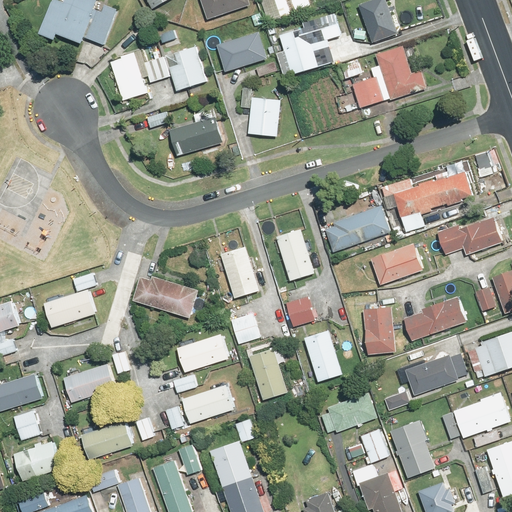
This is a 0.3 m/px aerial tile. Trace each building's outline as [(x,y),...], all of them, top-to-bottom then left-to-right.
[(60,0),(51,0),(37,36),(56,44),(58,37),(83,47),(86,39),(106,47),(122,7),(105,0),(66,0),(65,2),(60,0)] [(145,0),(152,13),(176,0),(145,0)] [(251,0),(199,0),(209,24),(254,7),(251,0)] [(310,0),(261,0),(260,1),(268,25),(314,10),(310,0)] [(375,0),(361,5),(375,43),(401,34),(388,0),(375,0)] [(307,28),(280,37),(293,77),(321,67),(307,28)] [(264,33),(228,45),(236,69),(272,57),(264,33)] [(333,44),(338,60),(359,53),(354,37),(333,44)] [(198,46),(144,62),(150,83),(172,77),(177,92),(208,83),(198,46)] [(393,100),(430,89),(424,70),(415,73),(406,46),(379,55),(382,66),(374,68),(377,78),(356,84),(363,108),(393,99),(393,100)] [(136,51),(110,59),(124,103),(150,95),(136,51)] [(361,57),(345,61),(349,78),(365,74),(361,57)] [(256,87),(241,86),(241,110),(250,110),(250,137),(281,138),(282,99),(256,98),(256,87)] [(168,110),(146,117),(150,129),(172,122),(168,110)] [(216,116),(169,128),(177,158),(224,146),(216,116)] [(399,207),(403,218),(423,211),(424,215),(435,212),(434,209),(450,204),(450,206),(465,201),(464,199),(475,196),(468,172),(436,182),(436,180),(421,184),(422,186),(416,188),(414,183),(384,192),(390,210),(399,207)] [(508,182),(505,172),(491,176),(495,187),(508,182)] [(381,206),(325,227),(335,254),(391,234),(381,206)] [(469,255),(506,243),(497,217),(463,229),(462,224),(440,232),(448,255),(467,248),(469,255)] [(303,230),(276,238),(291,284),(318,275),(303,230)] [(384,285),(426,270),(417,244),(374,259),(384,285)] [(221,255),(235,301),(261,293),(247,247),(221,255)] [(98,271),(76,279),(80,291),(102,284),(98,271)] [(511,271),(495,277),(508,314),(511,312),(511,271)] [(140,273),(131,303),(193,321),(201,291),(140,273)] [(499,306),(492,288),(478,292),(484,311),(499,306)] [(45,303),(52,328),(99,315),(91,290),(45,303)] [(310,296),(287,303),(295,328),(317,321),(310,296)] [(407,318),(415,341),(470,322),(461,297),(425,310),(425,312),(407,318)] [(15,302),(0,306),(0,334),(22,328),(15,302)] [(371,355),(399,352),(395,307),(367,310),(371,355)] [(232,320),(240,344),(261,337),(254,313),(232,320)] [(330,330),(304,338),(319,384),(345,376),(330,330)] [(486,369),(488,377),(511,368),(511,333),(484,343),(485,346),(478,348),(479,349),(470,352),(477,372),(486,369)] [(225,334),(178,349),(186,374),(233,359),(225,334)] [(275,346),(248,355),(263,402),(290,394),(275,346)] [(128,351),(114,355),(120,373),(133,369),(128,351)] [(408,370),(417,396),(462,380),(461,378),(471,374),(463,353),(454,357),(453,355),(408,370)] [(111,366),(65,379),(72,404),(118,391),(111,366)] [(39,374),(0,384),(0,412),(46,400),(39,374)] [(193,374),(173,380),(178,395),(198,389),(193,374)] [(229,385),(183,400),(191,425),(237,411),(229,385)] [(413,403),(408,391),(386,398),(391,411),(413,403)] [(466,435),(467,438),(490,430),(491,432),(496,430),(495,428),(511,422),(511,415),(504,392),(484,399),(485,401),(445,416),(453,440),(466,435)] [(371,394),(322,408),(329,434),(379,420),(371,394)] [(165,411),(170,431),(186,427),(180,407),(165,411)] [(36,413),(14,419),(21,441),(42,435),(36,413)] [(150,418),(135,422),(141,442),(156,437),(150,418)] [(236,423),(242,443),(258,438),(252,418),(236,423)] [(127,421),(82,434),(90,460),(134,448),(127,421)] [(403,455),(411,478),(438,468),(428,441),(430,440),(423,421),(394,431),(401,450),(398,451),(400,456),(403,455)] [(52,441),(14,454),(24,483),(63,469),(52,441)] [(262,511),(240,441),(209,450),(228,511),(262,511)] [(498,474),(507,497),(511,494),(511,442),(490,450),(497,469),(495,470),(496,474),(498,474)] [(177,450),(186,476),(203,471),(195,444),(177,450)] [(351,448),(353,458),(367,454),(364,444),(351,448)] [(152,467),(166,511),(192,511),(176,459),(152,467)] [(495,489),(487,466),(476,470),(485,493),(495,489)] [(119,471),(91,480),(96,495),(119,487),(127,511),(153,511),(143,477),(123,484),(119,471)] [(377,511),(405,511),(391,473),(362,483),(372,510),(376,509),(377,511)] [(46,491),(18,501),(22,511),(93,511),(87,492),(51,504),(46,491)] [(301,502),(303,511),(335,511),(329,493),(301,502)]
